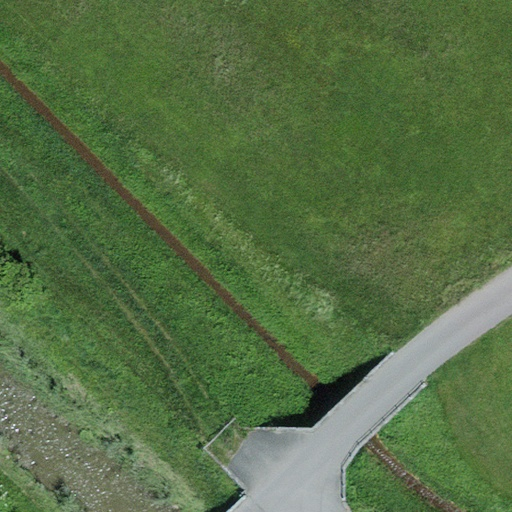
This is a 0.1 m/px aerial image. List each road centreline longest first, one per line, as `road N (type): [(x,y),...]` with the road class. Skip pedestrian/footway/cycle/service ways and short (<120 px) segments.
road 1 (track): [(0,217),(297,511)]
road 2 (unclassified): [(511,287),(257,511)]
